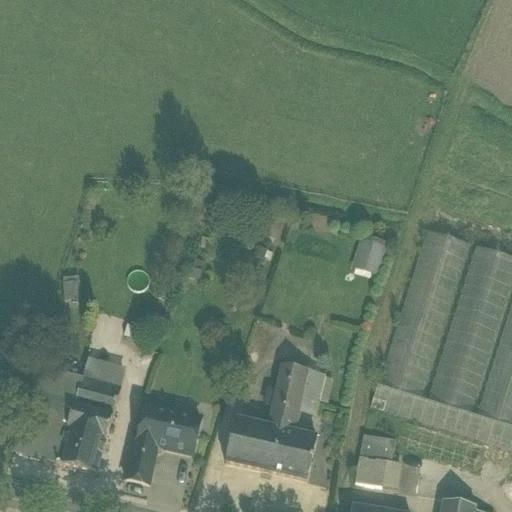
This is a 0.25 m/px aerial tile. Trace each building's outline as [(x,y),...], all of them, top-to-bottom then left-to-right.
[(425,234),(370,411),(511,455),(511,303),(475,421),(470,419),(511,285),(511,261),(475,249),(426,405),(421,403),(470,248),(425,234)] [(380,276),(387,246),(360,240),(353,270),(380,276)] [(79,279),(65,279),(64,302),(79,302),(79,279)] [(273,408),(299,414),(308,375),(282,369),(277,391),(273,408)] [(82,383),(39,371),(32,397),(74,409),(82,383)] [(121,393),(82,382),(82,383),(74,409),(113,419),(121,393)] [(261,406),(273,408),(277,391),(264,388),(261,406)] [(74,409),(32,397),(15,458),(56,469),(74,409)] [(273,408),(268,431),(235,423),(225,467),(306,485),(316,442),(287,435),(288,428),(295,430),(299,414),(273,408)] [(113,419),(74,409),(56,469),(95,479),(113,419)] [(185,417),(175,414),(172,417),(145,411),(138,445),(134,444),(125,483),(148,488),(156,456),(162,452),(192,459),(200,423),(188,420),(185,417)] [(393,421),(369,413),(364,433),(398,442),(403,424),(404,423),(393,421)] [(486,450),(403,424),(398,442),(395,451),(451,468),(478,476),(486,450)] [(395,445),(363,440),(355,487),(381,492),(385,466),(391,467),(395,445)] [(421,461),(395,456),(393,467),(391,467),(385,466),(381,492),(416,497),(421,461)] [(451,468),(438,465),(433,485),(445,488),(451,468)]
